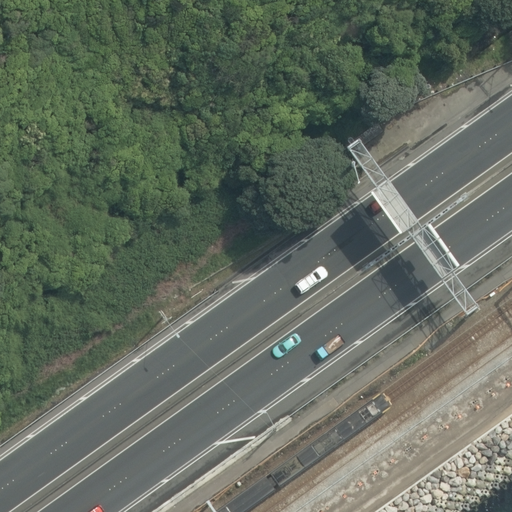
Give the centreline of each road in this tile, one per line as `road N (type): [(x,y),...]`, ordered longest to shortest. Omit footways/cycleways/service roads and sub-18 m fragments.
road 1 (trunk): [(13,511),(511,159)]
road 2 (trunk): [(511,211),(93,511)]
